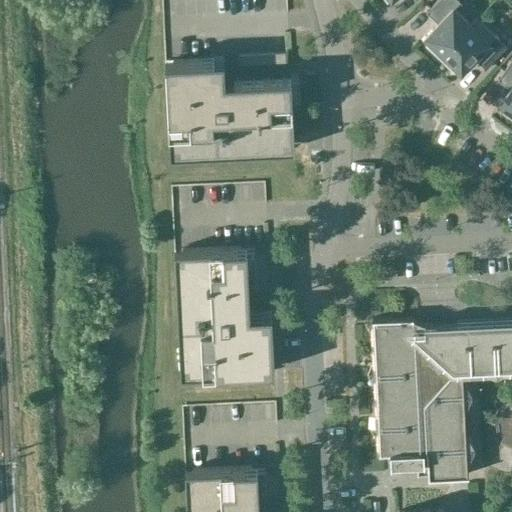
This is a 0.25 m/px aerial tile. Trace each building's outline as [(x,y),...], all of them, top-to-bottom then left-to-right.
[(275,0),(162,0),(163,21),(188,20),(188,4),(219,3),(219,0),(233,0),(234,2),(249,1),(250,16),(276,15),(275,0)] [(439,57),(470,24),(453,8),(460,1),(458,0),(437,0),(430,7),(441,19),(425,36),(428,39),(424,43),(439,57)] [(476,17),(470,24),(439,57),(454,71),(457,67),(461,70),(477,53),(488,64),(506,46),(476,17)] [(285,51),(239,54),(239,64),(285,61),(285,56),(285,54),(285,51)] [(165,60),(166,90),(169,154),(193,153),(227,151),(260,149),(294,148),(292,109),(291,81),(242,83),(242,87),(234,87),(220,88),(219,67),(214,67),(213,57),(165,60)] [(511,117),(511,57),(500,74),(511,82),(511,85),(500,103),(504,106),(501,110),(511,117)] [(177,317),(179,351),(180,373),(243,370),(274,369),(271,320),(262,321),(262,315),(240,316),(240,302),(239,294),(243,294),(241,246),(219,247),(174,249),(176,283),(177,317)] [(393,267),(382,267),(382,278),(393,278),(393,267)] [(392,317),(372,318),(372,319),(378,450),(378,451),(378,452),(389,452),(390,463),(391,463),(410,462),(411,462),(416,462),(416,468),(416,470),(418,469),(417,468),(427,468),(427,476),(467,474),(462,367),(468,367),(511,364),(511,318),(457,321),(458,328),(439,329),(412,317),(412,316),(411,316),(392,317)] [(186,511),(253,511),(251,465),(230,466),(185,469),(186,503),(186,511)]
